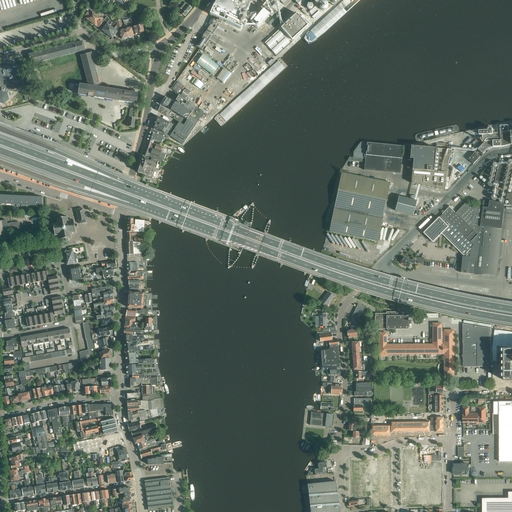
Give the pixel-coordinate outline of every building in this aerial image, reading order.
[(216,0),(214,6),(210,14),(241,29),(244,21),(246,22),(247,12),(250,0),(216,0)] [(251,24),(258,29),(269,15),(272,17),(276,11),(265,3),(261,8),(263,9),(251,24)] [(187,4),(180,13),(185,16),(192,8),(187,4)] [(91,22),(97,15),(91,11),(92,9),(88,6),(82,14),(85,16),(86,16),(85,18),(88,20),(88,21),(90,22),(91,22)] [(315,6),(309,12),(311,14),(312,15),(318,9),(317,9),(315,6)] [(312,16),(311,17),(313,19),(316,16),(320,12),(318,10),(314,14),(312,16)] [(97,15),(91,22),(92,23),(93,24),(94,24),(97,27),(97,26),(99,27),(104,21),(102,20),(103,19),(101,17),(100,18),(97,15)] [(107,34),(112,28),(109,26),(112,22),(109,20),(102,30),(104,32),(103,32),(104,34),(106,34),(107,34)] [(288,22),(273,35),(284,46),(298,33),(288,22)] [(144,32),(142,24),(133,27),(135,35),(137,34),(138,34),(139,35),(141,34),(141,33),(142,33),(144,32)] [(112,28),(107,34),(107,35),(108,36),(110,37),(112,38),(117,32),(118,31),(117,28),(117,25),(114,29),(112,28)] [(132,27),(125,29),(128,37),(129,38),(131,37),(131,36),(134,35),(132,27)] [(128,37),(125,29),(119,31),(121,39),(124,38),(124,39),(125,39),(127,39),(127,38),(127,37),(128,37)] [(94,97),(136,104),(138,93),(100,88),(100,86),(99,86),(98,84),(99,83),(91,53),(85,54),(84,50),(85,50),(84,50),(82,42),(82,41),(80,42),(79,39),(76,40),(74,41),(74,42),(31,53),(31,55),(29,55),(29,54),(28,54),(30,61),(33,60),(33,64),(80,52),(88,86),(79,84),(78,95),(87,96),(87,97),(88,97),(88,96),(93,96),(93,98),(94,98),(94,97)] [(213,75),(219,66),(203,54),(196,63),(213,75)] [(63,78),(80,74),(77,60),(52,65),(55,81),(48,82),(50,91),(65,88),(63,78)] [(0,86),(2,88),(1,92),(0,92),(0,102),(4,104),(9,99),(7,93),(8,90),(11,89),(12,90),(12,89),(30,84),(30,85),(31,84),(28,75),(28,76),(24,77),(22,74),(24,72),(14,62),(13,64),(11,63),(10,61),(0,64),(0,86)] [(226,69),(219,78),(224,81),(230,72),(226,69)] [(178,80),(172,88),(177,92),(183,84),(178,80)] [(186,88),(181,95),(186,98),(191,91),(186,88)] [(175,103),(172,101),(165,97),(164,99),(161,105),(172,112),(172,111),(182,117),(187,120),(190,115),(198,121),(204,113),(179,95),(175,103)] [(171,112),(160,105),(158,111),(169,117),(169,116),(179,122),(182,117),(172,111),(172,112),(171,112)] [(176,126),(156,116),(151,129),(150,132),(164,138),(168,139),(170,136),(170,137),(170,136),(183,145),(198,121),(190,115),(187,120),(182,117),(179,122),(176,126)] [(1,122),(0,124),(0,158),(59,180),(71,149),(57,142),(1,122)] [(511,132),(509,132),(509,129),(504,129),(504,133),(498,133),(493,133),(493,134),(482,135),(483,139),(485,142),(478,150),(483,154),(489,149),(494,147),(502,147),(511,145),(511,144),(511,132)] [(147,140),(153,142),(153,143),(154,139),(162,143),(164,138),(150,132),(147,140)] [(145,146),(162,152),(164,148),(156,145),(154,145),(155,143),(153,143),(153,142),(147,140),(145,146)] [(474,149),(480,142),(479,140),(477,142),(472,147),(474,148),(474,149)] [(362,159),(365,159),(367,143),(361,142),(354,152),(353,161),(362,162),(362,159)] [(367,143),(365,159),(364,170),(400,174),(403,147),(367,143)] [(412,170),(411,183),(419,185),(421,185),(444,190),(446,173),(452,150),(446,149),(447,144),(436,143),(436,148),(426,147),(411,146),(410,159),(413,159),(412,170)] [(151,158),(151,159),(158,162),(160,162),(161,163),(163,158),(165,154),(162,152),(145,146),(145,147),(144,149),(145,150),(143,154),(142,155),(151,158)] [(468,159),(474,164),(480,157),(475,152),(468,159)] [(158,162),(151,159),(143,157),(138,173),(144,175),(145,174),(153,177),(154,171),(156,172),(156,170),(158,171),(158,169),(157,169),(156,168),(158,162)] [(504,164),(505,161),(505,159),(504,158),(503,158),(501,158),(500,160),(495,181),(502,183),(507,165),(504,164)] [(329,232),(330,232),(377,242),(378,242),(390,183),(341,173),(329,232)] [(89,180),(83,195),(94,200),(100,184),(89,180)] [(1,204),(11,205),(12,196),(2,195),(1,204)] [(168,195),(159,220),(162,221),(171,196),(168,195)] [(21,206),(21,205),(22,196),(12,196),(11,205),(11,206),(21,206)] [(21,205),(31,206),(32,197),(22,196),(21,205)] [(32,197),(31,206),(41,206),(42,198),(32,197)] [(395,211),(397,211),(397,212),(404,213),(413,216),(417,201),(415,201),(399,197),(395,211)] [(489,208),(486,208),(469,205),(466,202),(456,213),(450,207),(443,214),(440,218),(440,217),(438,219),(436,217),(432,221),(434,223),(433,224),(430,227),(428,225),(422,231),(431,240),(427,245),(431,246),(443,234),(464,255),(464,257),(463,257),(462,269),(459,269),(459,270),(458,271),(459,272),(461,272),(461,273),(468,273),(476,274),(475,274),(478,274),(478,275),(495,276),(497,276),(500,246),(502,229),(505,205),(490,201),(489,208)] [(192,204),(183,229),(185,230),(194,205),(192,204)] [(76,210),(79,224),(86,222),(85,217),(87,217),(87,215),(84,215),(83,208),(76,210)] [(215,213),(206,238),(208,238),(217,214),(215,213)] [(56,222),(55,223),(54,224),(53,223),(53,224),(52,224),(52,225),(48,225),(49,229),(53,228),(53,229),(53,228),(54,231),(53,231),(53,232),(54,232),(55,235),(54,235),(54,236),(55,236),(55,237),(56,237),(56,236),(57,235),(58,236),(59,236),(58,235),(59,235),(59,236),(60,237),(59,237),(60,238),(60,237),(60,239),(59,239),(59,240),(60,239),(60,240),(61,240),(61,239),(63,239),(64,241),(68,241),(68,240),(68,238),(70,238),(71,238),(72,237),(71,237),(70,236),(71,236),(71,235),(70,235),(70,234),(70,233),(71,233),(71,234),(72,234),(72,233),(74,232),(75,233),(75,232),(76,232),(76,231),(75,231),(75,229),(76,228),(76,227),(77,227),(77,225),(75,225),(75,224),(74,224),(74,221),(74,220),(73,220),(72,220),(72,221),(70,221),(70,220),(69,220),(69,221),(68,221),(68,219),(67,218),(68,218),(68,217),(67,217),(67,216),(66,216),(66,217),(64,217),(64,215),(59,216),(59,218),(57,219),(57,218),(56,218),(57,219),(56,219),(56,220),(57,220),(57,221),(57,223),(56,223),(56,222)] [(126,232),(126,233),(133,232),(145,232),(145,221),(135,220),(133,220),(128,219),(128,225),(127,232),(126,232)] [(7,220),(0,221),(0,239),(4,239),(5,244),(5,243),(7,243),(6,239),(10,238),(9,234),(31,229),(30,223),(19,225),(19,222),(7,224),(7,220)] [(230,247),(242,252),(251,226),(240,221),(230,247)] [(264,231),(255,256),(258,257),(267,233),(264,231)] [(133,232),(126,233),(127,241),(127,243),(126,243),(126,248),(127,255),(138,254),(142,254),(141,251),(140,250),(141,249),(141,247),(140,246),(141,244),(141,242),(142,242),(144,242),(145,232),(133,232)] [(288,243),(281,263),(283,264),(290,244),(288,243)] [(311,252),(304,271),(306,272),(314,252),(311,252)] [(74,257),(66,259),(67,262),(66,262),(66,263),(67,264),(67,265),(78,263),(77,257),(76,253),(74,254),(74,257)] [(146,259),(142,260),(142,254),(127,255),(127,263),(147,261),(146,259)] [(403,257),(401,263),(405,265),(405,266),(408,267),(411,262),(414,264),(415,261),(418,262),(417,263),(424,264),(424,258),(413,257),(412,260),(412,259),(411,261),(403,257)] [(127,263),(128,271),(137,271),(137,262),(132,263),(127,263)] [(69,269),(71,281),(81,279),(79,267),(69,269)] [(98,269),(96,269),(96,270),(97,275),(103,274),(104,277),(113,276),(113,275),(114,274),(114,272),(113,272),(113,271),(112,271),(112,269),(102,271),(102,268),(98,269)] [(128,280),(129,280),(139,280),(143,280),(143,279),(143,276),(142,275),(142,271),(128,272),(128,280)] [(129,289),(135,289),(139,289),(140,288),(140,287),(139,286),(139,280),(129,280),(128,281),(128,283),(129,284),(129,286),(129,289)] [(97,300),(113,297),(114,297),(112,286),(112,285),(111,285),(110,285),(110,286),(92,289),(93,300),(97,300)] [(72,297),(73,301),(84,300),(84,297),(80,298),(80,296),(75,296),(74,292),(72,293),(72,297)] [(144,294),(144,293),(142,293),(135,293),(129,292),(127,307),(142,309),(143,305),(149,306),(150,294),(144,294)] [(320,302),(326,307),(334,297),(328,292),(320,302)] [(94,307),(113,304),(114,304),(113,304),(112,302),(113,302),(113,297),(97,300),(97,303),(94,304),(94,307)] [(6,309),(7,312),(10,311),(10,312),(13,311),(12,308),(23,306),(22,302),(17,303),(13,303),(13,304),(6,305),(6,306),(6,309)] [(358,304),(350,321),(357,322),(364,307),(358,304)] [(127,310),(126,316),(136,317),(136,313),(142,314),(142,313),(152,314),(152,313),(152,310),(141,309),(141,311),(132,310),(132,311),(127,310)] [(10,311),(7,312),(7,313),(5,313),(5,316),(5,319),(16,317),(14,315),(15,314),(13,313),(13,311),(10,312),(10,311)] [(112,311),(101,312),(96,313),(97,320),(101,319),(111,317),(113,317),(112,311)] [(386,329),(386,330),(408,329),(408,316),(398,316),(397,312),(386,312),(386,314),(375,314),(375,329),(386,329)] [(82,316),(75,317),(75,318),(76,324),(77,324),(83,323),(82,316)] [(111,320),(111,317),(101,319),(102,322),(101,322),(100,323),(101,325),(102,325),(102,326),(112,324),(112,323),(113,322),(113,321),(112,320),(111,320),(111,319),(111,320)] [(126,317),(124,328),(134,329),(135,329),(142,329),(142,323),(135,323),(136,318),(126,317)] [(14,319),(13,320),(5,321),(6,326),(7,330),(12,329),(16,328),(14,319)] [(444,330),(444,331),(441,331),(441,323),(433,323),(433,344),(386,345),(386,333),(379,333),(379,357),(386,357),(386,354),(439,354),(439,355),(441,355),(441,354),(444,354),(444,375),(454,375),(454,352),(454,339),(454,330),(444,330)] [(464,367),(481,367),(484,367),(485,368),(490,368),(490,367),(491,367),(491,329),(463,324),(463,355),(462,356),(463,358),(463,364),(464,367)] [(350,326),(350,330),(347,330),(348,338),(360,337),(359,332),(356,333),(356,329),(356,327),(355,326),(350,326)] [(92,340),(104,338),(106,338),(106,336),(109,336),(109,337),(112,336),(111,331),(112,331),(111,331),(113,330),(112,328),(111,328),(111,327),(97,330),(98,333),(91,334),(92,337),(92,339),(92,340)] [(326,341),(332,340),(331,334),(331,332),(330,332),(322,333),(319,333),(320,335),(319,335),(320,342),(326,341)] [(124,335),(124,343),(144,340),(144,335),(137,335),(133,336),(124,335)] [(6,345),(7,346),(9,345),(9,346),(10,346),(10,345),(14,344),(14,343),(16,343),(15,338),(10,339),(10,341),(6,341),(7,344),(7,345),(6,345)] [(106,338),(104,338),(102,339),(104,347),(101,347),(102,350),(108,348),(107,346),(110,345),(109,338),(106,338)] [(124,343),(125,353),(137,351),(138,351),(137,345),(140,344),(139,343),(143,343),(143,344),(148,343),(148,340),(144,340),(124,343)] [(332,340),(326,341),(327,347),(330,347),(330,349),(338,348),(338,345),(338,340),(332,340)] [(9,345),(7,346),(7,347),(5,347),(6,351),(10,351),(10,352),(11,352),(13,352),(14,352),(14,351),(15,351),(14,347),(17,347),(16,343),(14,343),(14,344),(10,345),(10,346),(9,346),(9,345)] [(340,365),(338,348),(330,349),(321,351),(322,366),(326,366),(339,365),(340,365)] [(99,352),(100,360),(111,357),(111,355),(111,354),(110,353),(110,350),(107,350),(103,351),(99,352)] [(141,364),(144,364),(154,364),(154,359),(136,360),(136,358),(138,358),(139,357),(138,354),(137,353),(137,351),(125,353),(126,364),(132,363),(138,363),(138,364),(141,364)] [(17,365),(24,365),(24,363),(29,362),(31,362),(30,357),(22,358),(23,361),(16,361),(17,365)] [(104,370),(110,370),(111,370),(110,359),(104,359),(100,360),(100,366),(98,366),(98,373),(104,373),(104,370)] [(144,364),(141,364),(141,365),(126,365),(127,375),(135,375),(135,368),(141,368),(141,366),(144,366),(144,364)] [(339,365),(326,366),(327,370),(328,373),(328,374),(328,375),(329,375),(330,375),(334,375),(334,376),(335,376),(340,376),(340,371),(337,371),(337,369),(339,368),(339,365)] [(357,382),(361,382),(366,382),(366,379),(361,379),(361,375),(363,375),(367,375),(367,372),(356,372),(356,379),(357,379),(357,382)] [(82,380),(83,386),(95,385),(99,386),(102,386),(111,386),(111,385),(110,378),(110,377),(94,379),(82,380)] [(138,378),(132,378),(128,378),(127,388),(133,388),(133,382),(136,382),(136,383),(141,383),(142,383),(142,378),(138,378)] [(59,381),(57,381),(60,394),(66,393),(64,385),(60,386),(59,381)] [(80,389),(78,381),(71,382),(73,392),(75,392),(77,392),(78,391),(78,390),(80,389)] [(329,394),(341,395),(342,385),(332,385),(332,383),(327,383),(327,387),(328,388),(329,388),(329,394)] [(354,383),(354,392),(354,396),(372,396),(372,383),(356,383),(354,383)] [(142,394),(148,394),(155,394),(155,389),(152,389),(152,385),(142,386),(142,394)] [(84,387),(85,394),(97,393),(97,391),(99,391),(99,386),(96,386),(93,386),(93,387),(84,387)] [(99,391),(100,391),(101,395),(109,394),(110,394),(111,392),(111,391),(111,386),(102,386),(99,386),(99,391)] [(434,393),(436,393),(443,393),(443,386),(436,386),(436,389),(433,389),(432,389),(432,390),(432,392),(428,392),(428,395),(434,395),(434,393)] [(24,388),(22,389),(25,401),(27,400),(27,401),(30,400),(30,399),(29,392),(25,393),(24,388)] [(9,395),(11,404),(16,403),(18,403),(18,402),(19,402),(18,396),(13,397),(12,394),(11,394),(9,395)] [(159,416),(157,409),(163,408),(162,398),(160,399),(160,394),(155,394),(148,394),(142,394),(143,401),(137,401),(137,399),(127,400),(127,401),(128,401),(129,403),(127,403),(128,407),(129,407),(129,409),(128,409),(128,413),(146,410),(147,418),(159,416)] [(362,407),(371,407),(371,399),(354,399),(354,406),(353,406),(353,407),(353,409),(353,411),(362,411),(362,407)] [(511,402),(500,402),(500,408),(507,408),(506,462),(507,462),(511,461),(511,402)] [(88,413),(89,418),(89,420),(98,418),(97,411),(103,411),(103,412),(104,412),(105,416),(113,415),(112,404),(90,405),(88,405),(87,405),(88,413)] [(50,422),(52,422),(54,433),(56,433),(57,436),(61,435),(60,424),(58,416),(57,409),(55,409),(55,408),(53,408),(53,409),(52,410),(51,409),(49,409),(49,410),(47,411),(49,418),(50,418),(50,422)] [(467,423),(467,424),(477,424),(477,423),(486,423),(486,408),(478,408),(478,414),(469,414),(469,408),(463,408),(463,415),(463,423),(467,423)] [(146,410),(128,413),(129,421),(131,420),(131,422),(137,421),(137,418),(140,417),(140,421),(148,419),(147,418),(146,410)] [(325,414),(326,411),(320,411),(320,413),(311,412),(310,425),(331,428),(333,415),(325,414)] [(85,421),(75,423),(77,432),(84,431),(83,429),(82,424),(98,421),(98,423),(101,422),(100,421),(100,418),(98,418),(89,420),(85,421)] [(101,422),(104,434),(117,431),(114,418),(100,421),(101,422)] [(13,429),(10,419),(8,419),(7,419),(6,419),(5,420),(4,420),(6,429),(10,428),(10,430),(13,429)] [(99,425),(91,427),(93,433),(99,432),(98,429),(102,428),(101,422),(98,423),(99,425)] [(131,431),(133,437),(143,435),(157,430),(156,424),(141,429),(140,422),(128,424),(130,431),(131,431)] [(36,434),(35,435),(35,437),(37,437),(38,441),(36,441),(37,444),(38,443),(39,447),(36,448),(36,451),(48,448),(43,426),(43,424),(40,425),(41,428),(35,429),(36,434)] [(139,449),(140,452),(150,448),(163,445),(162,440),(156,442),(154,439),(150,440),(148,433),(133,438),(135,444),(137,443),(139,449)] [(21,436),(14,437),(8,439),(9,441),(8,442),(8,444),(9,443),(10,444),(17,443),(17,440),(21,439),(21,436)] [(12,449),(12,450),(12,451),(13,451),(13,452),(16,451),(17,452),(17,453),(17,452),(19,452),(20,452),(21,452),(21,451),(20,447),(21,447),(20,444),(11,446),(12,447),(11,448),(11,449),(12,449)] [(140,452),(142,458),(152,455),(151,452),(159,450),(159,451),(167,449),(166,444),(161,445),(150,448),(150,449),(140,452)] [(410,447),(402,447),(403,505),(411,505),(410,447)] [(436,505),(444,505),(444,447),(435,447),(435,488),(431,488),(431,492),(436,492),(436,505)] [(147,459),(147,465),(163,463),(163,457),(163,455),(153,457),(154,458),(151,458),(147,459)] [(392,456),(384,457),(384,505),(392,505),(392,456)] [(26,459),(11,462),(11,464),(11,465),(11,466),(11,467),(12,468),(20,466),(19,464),(27,462),(27,459),(26,460),(26,459)] [(351,459),(351,498),(359,498),(359,459),(351,459)] [(325,462),(319,462),(318,463),(319,468),(315,469),(315,474),(328,473),(327,462),(325,462)] [(454,468),(453,468),(454,468),(454,470),(453,470),(453,474),(459,474),(459,475),(462,475),(463,476),(465,476),(466,475),(467,475),(467,472),(468,472),(468,467),(467,467),(467,464),(462,464),(461,464),(454,465),(453,465),(454,465),(454,468)] [(87,481),(84,481),(85,487),(88,487),(93,486),(90,468),(88,469),(89,478),(87,479),(87,481)] [(79,471),(76,471),(79,488),(84,487),(85,487),(84,481),(83,481),(83,479),(82,479),(80,478),(79,471)] [(67,472),(63,473),(66,490),(72,489),(70,481),(68,480),(67,472)] [(133,475),(132,472),(125,473),(126,481),(133,480),(133,475)] [(108,478),(108,484),(115,483),(116,482),(115,474),(105,475),(105,479),(108,478)] [(308,484),(311,511),(339,511),(336,482),(311,484),(311,485),(308,484)] [(121,496),(121,497),(122,497),(126,497),(127,496),(131,496),(131,495),(131,493),(130,493),(130,491),(131,491),(131,488),(129,487),(118,489),(119,494),(122,494),(122,496),(121,496)] [(511,511),(511,492),(508,492),(508,498),(502,498),(496,498),(495,498),(489,498),(483,498),(482,498),(482,499),(482,505),(482,506),(482,511),(511,511)] [(121,504),(122,504),(131,502),(131,500),(131,496),(127,496),(126,497),(122,497),(121,497),(120,498),(121,504)] [(116,511),(119,510),(123,509),(132,508),(131,505),(132,505),(132,503),(131,503),(131,502),(122,504),(123,508),(122,508),(114,509),(115,511),(116,511)]
